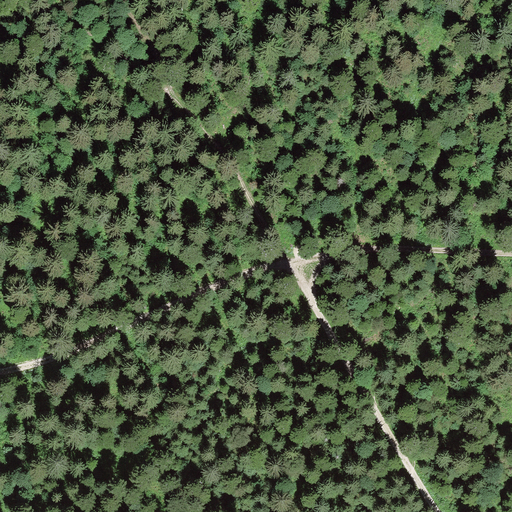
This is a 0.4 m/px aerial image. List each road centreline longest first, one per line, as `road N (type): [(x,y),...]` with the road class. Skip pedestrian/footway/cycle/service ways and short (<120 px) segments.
road 1 (track): [(442,511),(375,391),(164,61),(142,0)]
road 2 (track): [(511,256),(329,252),(87,351),(0,370)]
